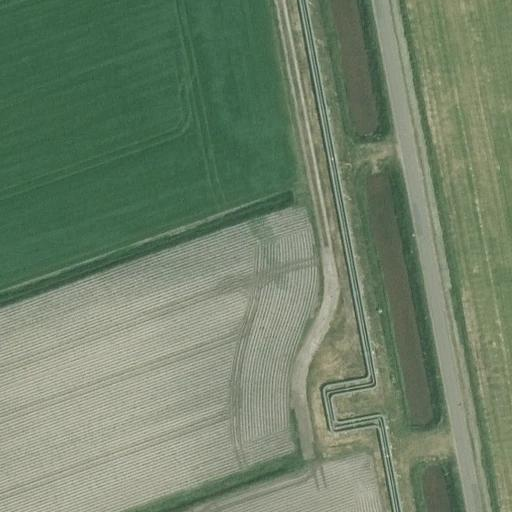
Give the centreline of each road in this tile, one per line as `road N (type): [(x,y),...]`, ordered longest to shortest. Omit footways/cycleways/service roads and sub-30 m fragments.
road 1 (unclassified): [(474,511),(380,0)]
road 2 (track): [(278,0),(331,278),(324,320),(299,375),(310,466)]
